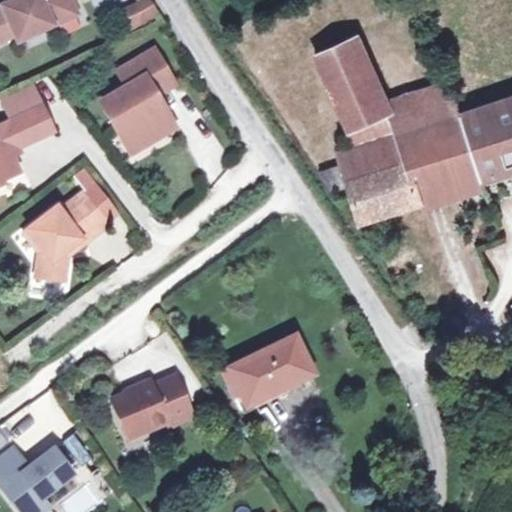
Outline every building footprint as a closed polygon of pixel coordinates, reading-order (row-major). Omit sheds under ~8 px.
[(66,0),(21,0),(0,9),(1,12),(0,12),(0,42),(13,38),(15,44),(50,28),(47,23),(72,12),(66,0)] [(157,13),(149,1),(140,7),(147,19),(157,13)] [(47,23),(50,28),(75,17),(72,12),(47,23)] [(353,40),(314,57),(325,82),(364,65),(353,40)] [(164,78),(149,53),(115,74),(125,90),(99,106),(128,152),(154,137),(151,132),(166,123),(151,98),(146,89),(164,78)] [(364,65),(325,82),(347,131),(386,114),(364,65)] [(170,87),(164,78),(146,89),(151,98),(161,92),(170,87)] [(386,114),(347,131),(356,149),(398,135),(421,203),(443,196),(421,128),(458,116),(450,92),(415,104),(386,114)] [(421,128),(443,196),(511,174),(511,98),(458,116),(421,128)] [(38,109),(0,126),(0,187),(0,186),(0,182),(17,175),(8,156),(12,146),(22,148),(50,135),(38,109)] [(398,135),(356,149),(339,155),(342,164),(319,172),(335,194),(348,189),(359,222),(421,203),(398,135)] [(55,211),(52,207),(22,230),(36,247),(35,253),(32,277),(60,281),(63,255),(60,252),(76,240),(79,243),(95,230),(102,224),(77,193),(55,211)] [(36,247),(22,230),(19,233),(35,253),(36,247)] [(60,252),(63,255),(79,243),(76,240),(60,252)] [(487,263),(509,255),(505,245),(483,252),(487,263)] [(294,339),(229,370),(247,407),(312,376),(294,339)] [(134,391),(108,402),(124,440),(120,442),(130,465),(170,448),(161,425),(166,423),(148,382),(133,388),(134,391)] [(73,434),(63,441),(79,465),(89,458),(73,434)] [(27,471),(11,451),(0,459),(0,487),(18,511),(44,511),(47,510),(40,500),(71,476),(52,451),(27,471)]
